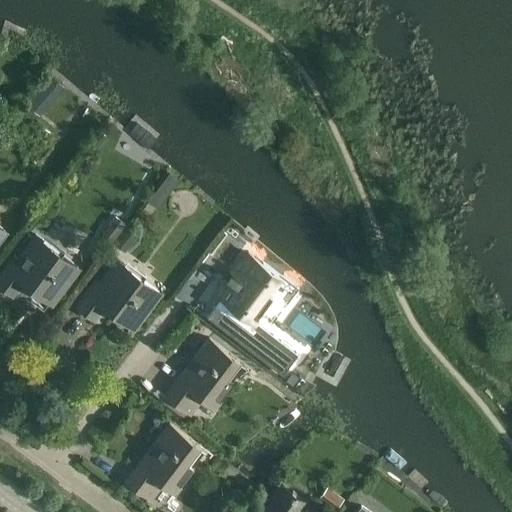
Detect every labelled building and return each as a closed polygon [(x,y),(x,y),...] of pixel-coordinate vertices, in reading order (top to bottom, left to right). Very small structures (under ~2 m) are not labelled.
[(48,72),(24,102),(39,114),(63,84),(48,72)] [(102,135),(93,147),(96,150),(105,138),(102,135)] [(154,191),(147,200),(156,207),(164,198),(154,191)] [(114,215),(101,233),(112,241),(125,223),(114,215)] [(126,226),(113,243),(124,251),(137,235),(126,226)] [(79,265),(33,231),(30,235),(27,233),(16,247),(19,250),(15,255),(14,254),(0,272),(0,286),(11,294),(21,281),(50,303),(79,265)] [(220,296),(205,315),(281,373),(297,352),(252,318),(255,314),(256,315),(271,294),(265,290),(277,274),(247,251),(216,293),(220,296)] [(161,289),(116,255),(97,279),(96,278),(76,305),(93,318),(103,305),(132,327),(161,289)] [(212,405),(243,364),(207,338),(164,394),(191,415),(203,399),(212,405)] [(292,373),(286,381),(293,385),(298,378),(292,373)] [(172,491),(203,450),(168,423),(125,480),(151,500),(163,484),(172,491)] [(295,511),(303,503),(278,485),(257,511),(295,511)] [(335,509),(343,499),(326,485),(319,495),(335,509)] [(352,511),(370,511),(359,503),(352,511)]
